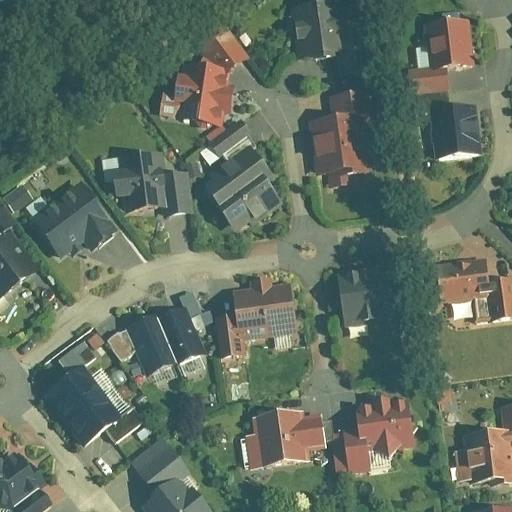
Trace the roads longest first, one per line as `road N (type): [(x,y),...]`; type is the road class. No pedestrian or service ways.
road 1 (residential): [(0,372),(156,270),(308,246)]
road 2 (residential): [(0,156),(199,0)]
road 3 (residential): [(308,246),(453,220),(497,184),(511,150)]
road 4 (residential): [(0,379),(101,511)]
road 5 (residential): [(308,246),(285,93)]
road 6 (residential): [(341,394),(308,246)]
